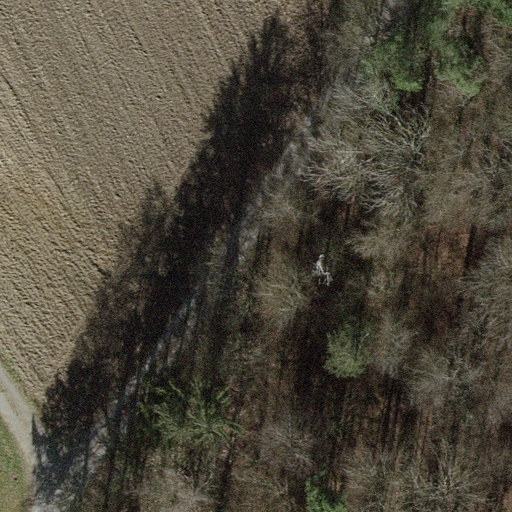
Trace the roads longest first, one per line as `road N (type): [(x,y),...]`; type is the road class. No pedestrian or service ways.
road 1 (track): [(383,0),(328,72),(89,467)]
road 2 (track): [(89,467),(0,339)]
